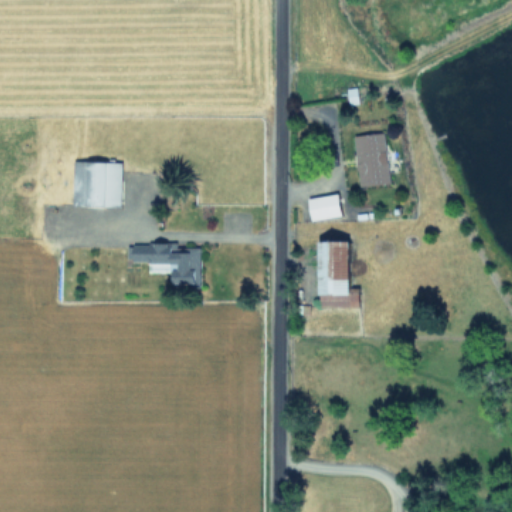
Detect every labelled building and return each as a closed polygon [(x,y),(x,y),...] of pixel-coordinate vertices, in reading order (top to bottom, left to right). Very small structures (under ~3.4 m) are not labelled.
[(356,135),(362,185),(393,181),(387,131),(356,135)] [(123,205),(124,161),(75,159),(74,203),(123,205)] [(310,198),(315,220),(345,213),(341,191),(310,198)] [(357,286),(356,239),(324,239),(324,306),(364,305),(364,286),(357,286)] [(203,246),(180,247),(180,242),(129,243),(130,259),(151,259),(151,270),(175,270),(175,281),(203,281),(203,246)]
